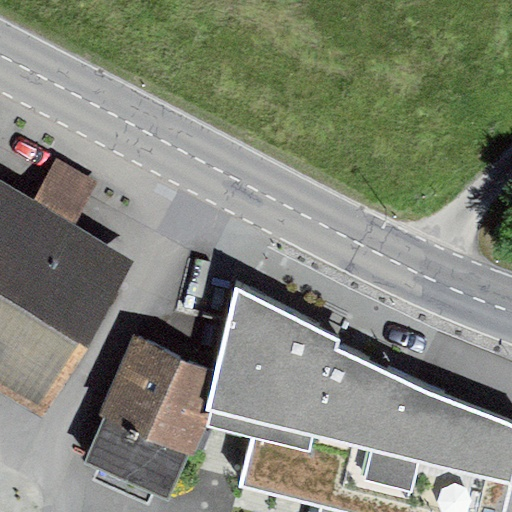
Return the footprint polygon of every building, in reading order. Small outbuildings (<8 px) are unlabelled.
[(96,180),(57,157),(37,191),(77,212),(96,180)] [(0,374),(46,401),(135,247),(37,191),(0,169),(0,374)] [(312,415),(337,329),(338,319),(237,267),(217,355),(206,388),(211,389),(206,403),(211,405),(252,414),(238,474),(318,495),(337,421),(312,415)] [(217,355),(133,322),(97,401),(103,404),(84,452),(171,487),(190,440),(196,442),(211,405),(206,403),(211,389),(206,388),(217,355)] [(337,421),(318,495),(379,511),(511,511),(511,508),(511,406),(486,397),(401,361),(337,329),(312,415),(337,421)]
